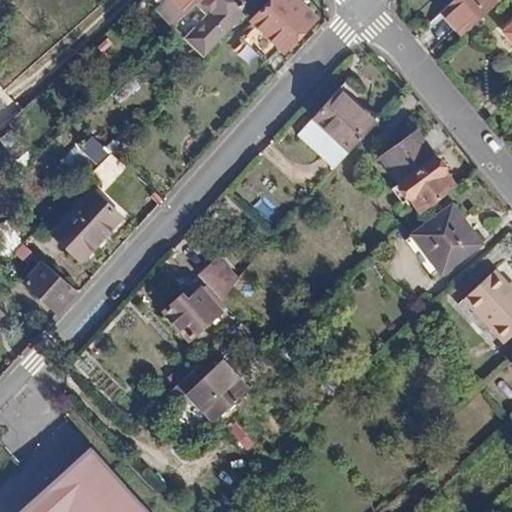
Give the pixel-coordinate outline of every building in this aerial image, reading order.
[(151,0),(169,19),(190,0),(151,0)] [(193,0),(205,13),(181,34),(198,52),(253,1),(252,0),(193,0)] [(270,0),(252,20),(283,50),(314,15),(298,0),(270,0)] [(488,0),(452,0),(441,10),(460,33),(492,4),(488,0)] [(379,121),(341,86),(315,114),(352,149),(379,121)] [(399,183),(434,157),(414,133),(379,160),(399,183)] [(94,137),(82,149),(97,165),(109,152),(94,137)] [(423,215),(457,187),(434,157),(399,183),(423,215)] [(50,232),(81,258),(120,215),(91,187),(50,232)] [(488,241),(457,205),(412,243),(442,279),(488,241)] [(0,242),(7,253),(22,243),(8,220),(0,225),(0,242)] [(216,260),(204,273),(216,287),(222,293),(225,297),(236,282),(216,260)] [(24,283),(57,317),(78,296),(43,263),(24,283)] [(461,299),(503,341),(511,332),(511,291),(491,270),(461,299)] [(222,293),(216,287),(208,294),(204,289),(191,301),(186,296),(170,310),(194,339),(226,313),(214,299),(222,293)] [(207,360),(174,390),(185,401),(192,395),(214,420),(248,389),(224,364),(216,370),(207,360)] [(152,511),(107,461),(83,482),(109,511),(152,511)]
